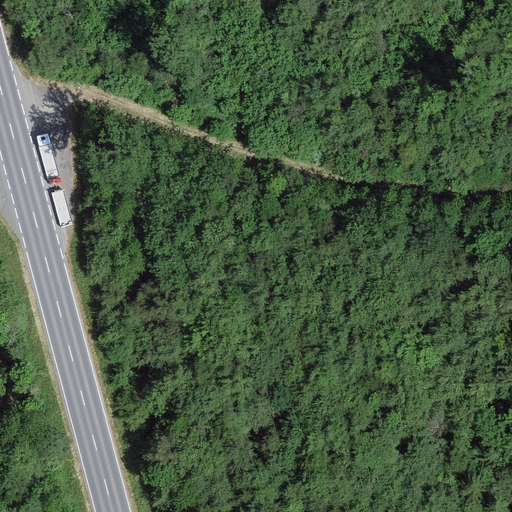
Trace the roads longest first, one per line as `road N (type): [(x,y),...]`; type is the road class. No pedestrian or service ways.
road 1 (track): [(511,197),(458,197),(320,175),(87,95),(0,100)]
road 2 (primary): [(0,96),(110,511)]
